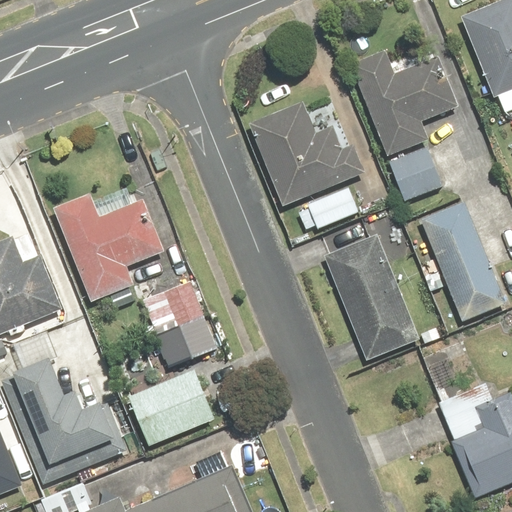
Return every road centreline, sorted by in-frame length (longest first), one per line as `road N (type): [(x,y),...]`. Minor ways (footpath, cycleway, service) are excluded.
road 1 (residential): [(361,511),(161,16)]
road 2 (secondary): [(0,83),(161,16)]
